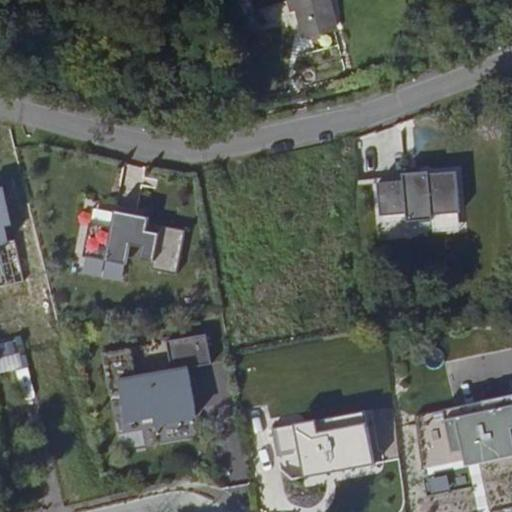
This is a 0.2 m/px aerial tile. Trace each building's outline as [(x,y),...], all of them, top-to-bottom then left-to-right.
[(333,0),(316,0),(303,4),(310,36),(341,28),(333,0)] [(457,169),(378,176),(382,219),(461,212),(457,169)] [(186,227),(93,207),(83,256),(125,265),(127,255),(153,260),(152,267),(176,272),(186,227)] [(170,364),(211,359),(208,332),(167,337),(170,364)] [(0,344),(0,360),(14,357),(11,342),(0,344)] [(189,364),(114,379),(123,423),(153,418),(154,424),(198,416),(189,364)] [(22,387),(38,384),(33,366),(18,369),(22,387)] [(332,392),(311,395),(312,406),(333,404),(332,392)] [(511,395),(444,410),(452,449),(460,450),(463,465),(511,455),(511,432),(511,429),(511,395)] [(367,409),(270,428),(278,469),(294,480),(378,464),(367,409)]
